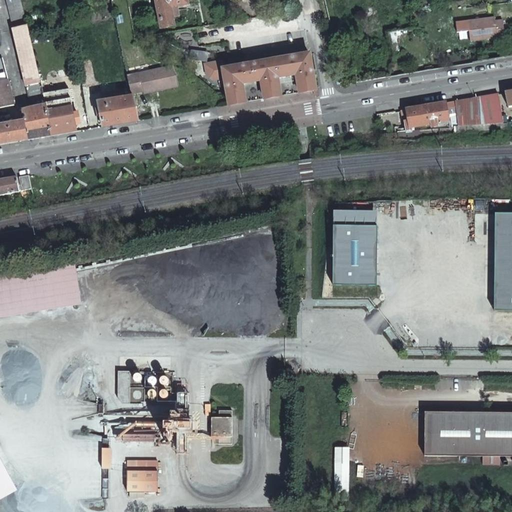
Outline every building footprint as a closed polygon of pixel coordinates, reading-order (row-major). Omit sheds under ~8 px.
[(5,0),(13,33),(28,30),(21,0),(5,0)] [(188,0),(157,0),(162,28),(175,26),(173,18),(180,17),(178,6),(189,4),(188,0)] [(466,22),(469,41),(495,37),(496,38),(500,37),(498,20),(493,21),(492,17),(466,22)] [(33,51),(29,33),(28,30),(13,33),(26,89),(40,86),(33,51)] [(309,53),(275,59),(278,78),(296,75),(300,93),(316,90),(309,53)] [(0,107),(12,105),(1,58),(0,58),(0,107)] [(223,68),(229,105),(246,102),(242,84),(261,81),(265,99),(281,96),(278,78),(275,59),(253,63),(253,60),(242,62),(243,65),(223,68)] [(204,80),(211,79),(210,63),(203,63),(204,80)] [(130,77),(132,89),(133,94),(155,88),(156,91),(179,86),(175,68),(173,67),(130,77)] [(45,107),(44,104),(40,86),(26,89),(30,109),(45,107)] [(85,97),(101,94),(99,86),(83,88),(85,97)] [(139,121),(133,94),(129,95),(130,97),(98,103),(100,110),(97,110),(98,117),(101,117),(103,128),(139,121)] [(503,124),(502,118),(498,94),(481,97),(482,107),(483,107),(485,125),(503,124)] [(467,109),(482,107),(481,97),(466,100),(467,109)] [(77,132),(71,99),(44,104),(45,107),(52,137),(77,132)] [(454,102),(458,126),(485,125),(483,107),(482,107),(467,109),(466,100),(459,101),(454,102)] [(448,121),(445,103),(406,110),(407,116),(409,127),(432,124),(432,126),(437,126),(436,123),(448,121)] [(28,141),(52,137),(45,107),(30,109),(21,111),(23,121),(28,141)] [(0,145),(7,144),(28,141),(23,121),(7,124),(7,121),(0,122),(0,145)] [(21,190),(31,188),(29,175),(19,176),(21,190)] [(0,179),(0,195),(19,190),(17,177),(0,179)] [(329,228),(372,227),(372,214),(329,214),(329,228)] [(511,214),(495,214),(494,310),(511,310),(511,214)] [(329,228),(329,286),(372,286),(372,227),(329,228)] [(68,267),(0,278),(0,317),(74,305),(68,267)] [(127,369),(115,369),(115,396),(120,401),(127,401),(127,369)] [(128,385),(142,383),(141,375),(128,376),(128,385)] [(230,440),(230,406),(216,406),(217,413),(211,413),(212,433),(217,433),(217,440),(230,440)] [(511,412),(424,412),(423,456),(511,456),(511,412)] [(334,448),(334,463),(347,463),(347,448),(334,448)] [(98,449),(98,470),(109,470),(109,449),(98,449)] [(347,463),(334,463),(332,501),(345,502),(347,463)] [(156,467),(125,467),(125,487),(156,487),(156,467)]
